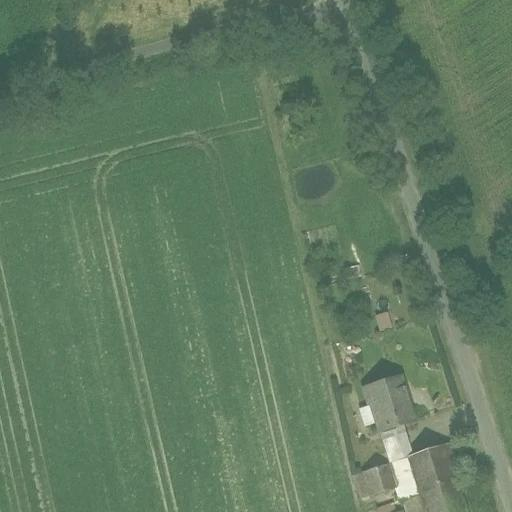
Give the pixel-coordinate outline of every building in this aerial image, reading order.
[(361,265),(347,270),(351,281),(365,277),(361,265)] [(393,313),(381,316),(386,333),(398,329),(393,313)] [(422,422),(409,379),(370,390),(383,434),(406,427),(422,422)] [(383,434),(392,464),(415,457),(406,427),(383,434)] [(475,511),(455,445),(415,457),(426,494),(431,511),(475,511)] [(404,501),(426,494),(415,457),(392,464),(401,491),(404,501)] [(401,491),(392,464),(356,474),(365,502),(401,491)]
